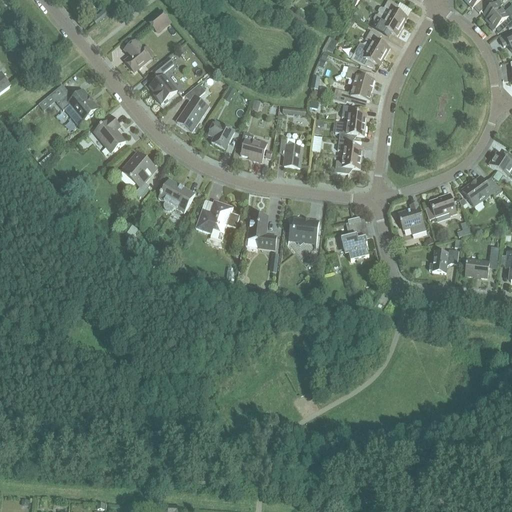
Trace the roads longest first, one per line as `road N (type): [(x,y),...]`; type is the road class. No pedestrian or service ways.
road 1 (residential): [(377,200),(263,187),(181,155),(138,116),(44,0)]
road 2 (residential): [(436,5),(388,104),(377,200)]
road 3 (residential): [(377,200),(394,280),(406,289),(511,303)]
road 4 (residential): [(377,200),(462,167),(488,136),(498,105)]
road 5 (residential): [(498,105),(480,39),(436,5)]
